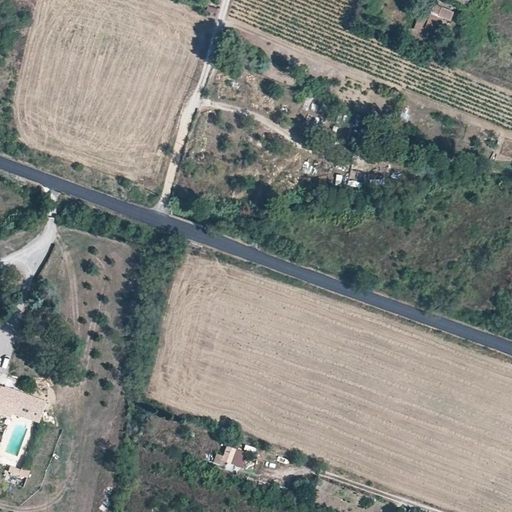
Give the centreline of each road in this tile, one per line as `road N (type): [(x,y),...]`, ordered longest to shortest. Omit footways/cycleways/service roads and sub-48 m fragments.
road 1 (tertiary): [(0,162),(511,349)]
road 2 (track): [(162,219),(224,0)]
